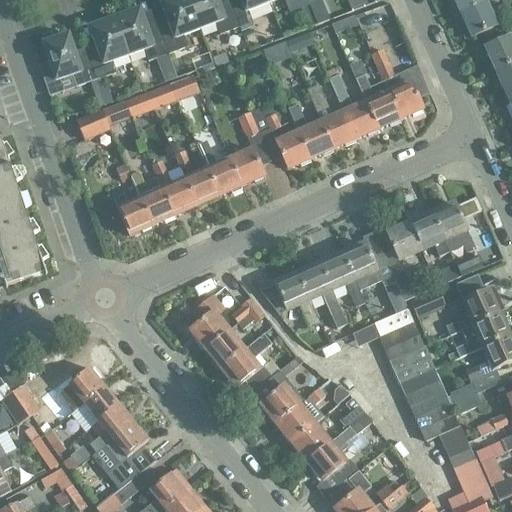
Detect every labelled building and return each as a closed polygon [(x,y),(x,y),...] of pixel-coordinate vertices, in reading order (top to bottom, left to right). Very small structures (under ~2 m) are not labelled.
[(168,25),(158,28),(168,56),(188,49),(184,38),(200,32),(187,0),(170,0),(160,4),(168,25)] [(240,30),(228,1),(218,5),(216,0),(187,0),(200,32),(216,25),(220,37),(240,29),(240,30)] [(269,5),(267,0),(240,0),(241,2),(231,6),(229,1),(228,1),(240,30),(251,25),(246,15),(269,5)] [(267,0),(269,5),(282,0),(283,0),(290,15),(302,10),(310,30),(318,27),(309,7),(306,0),(267,0)] [(446,0),(455,20),(487,5),(484,0),(446,0)] [(511,0),(500,0),(504,8),(511,5),(511,0)] [(498,28),(487,5),(455,20),(464,40),(467,41),(470,39),(471,40),(498,28)] [(140,11),(115,20),(128,58),(144,52),(148,64),(168,56),(158,28),(147,32),(140,11)] [(112,64),(128,58),(115,20),(89,29),(97,50),(86,53),(96,82),(116,75),(112,64)] [(76,89),(96,82),(86,53),(76,57),(69,37),(43,45),(56,83),(72,78),(76,89)] [(495,75),(511,67),(511,41),(511,38),(484,50),(495,75)] [(286,45),(276,48),(282,63),(292,59),(291,56),(286,45)] [(377,70),(384,84),(400,122),(412,117),(413,119),(422,115),(421,113),(423,112),(411,85),(401,90),(396,79),(395,80),(388,65),(383,53),(372,58),(377,70)] [(215,71),(211,60),(210,58),(206,59),(201,69),(204,75),(215,71)] [(505,98),(511,94),(511,67),(495,75),(505,98)] [(398,123),(400,122),(384,84),(370,90),(365,78),(362,70),(353,74),(356,81),(355,82),(361,94),(366,105),(378,132),(389,127),(390,129),(399,125),(398,123)] [(344,115),(355,142),(367,136),(368,139),(377,135),(376,133),(378,132),(366,105),(353,111),(348,100),(342,87),(338,78),(329,82),(344,115)] [(193,79),(170,88),(177,103),(199,95),(193,79)] [(131,97),(141,93),(138,83),(135,84),(130,93),(131,97)] [(307,92),(321,125),(333,152),(345,146),(346,149),(355,145),(354,142),(355,142),(344,115),(333,120),(319,87),(307,92)] [(177,103),(170,88),(147,96),(154,112),(177,103)] [(154,112),(147,96),(124,105),(131,121),(154,112)] [(101,113),(101,114),(108,129),(131,121),(124,105),(101,113)] [(288,111),(299,135),(311,161),(322,156),(323,158),(332,154),(331,152),(333,152),(321,125),(308,131),(303,120),(298,107),(288,111)] [(250,115),(265,151),(270,161),(281,156),(288,172),(300,166),(301,168),(310,164),(309,162),(311,161),(299,135),(276,145),(271,134),(280,130),(275,117),(265,122),(261,111),(250,115)] [(108,129),(101,114),(78,124),(86,143),(109,133),(108,129)] [(253,152),(230,162),(242,189),(253,183),(254,186),(263,182),(262,179),(265,178),(254,155),(265,151),(250,115),(238,121),(253,152)] [(5,288),(46,275),(1,141),(0,141),(0,143),(0,289),(5,288)] [(184,155),(182,156),(177,145),(170,148),(175,159),(181,171),(190,167),(184,155)] [(197,149),(203,161),(208,172),(219,199),(231,193),(232,196),(241,192),(240,189),(242,189),(230,162),(217,168),(207,145),(197,149)] [(153,169),(158,181),(175,218),(186,213),(187,215),(196,211),(195,209),(197,208),(185,182),(172,188),(162,165),(153,169)] [(121,182),(130,179),(124,167),(116,171),(121,182)] [(208,172),(185,182),(197,208),(209,203),(210,205),(219,201),(218,199),(219,199),(208,172)] [(130,179),(141,202),(152,228),(164,223),(165,225),(174,221),(173,219),(175,218),(158,181),(145,187),(140,175),(130,179)] [(151,229),(152,228),(141,202),(129,207),(124,197),(113,201),(130,238),(142,233),(143,235),(152,231),(151,229)] [(433,216),(450,253),(463,248),(468,260),(477,256),(455,206),(443,212),(442,210),(433,214),(434,216),(433,216)] [(411,226),(422,252),(433,247),(438,258),(440,258),(445,270),(455,266),(449,254),(450,253),(433,216),(421,222),(420,220),(411,224),(412,226),(411,226)] [(399,263),(422,252),(411,226),(398,232),(397,230),(388,234),(389,236),(387,237),(395,255),(384,259),(395,284),(404,304),(415,299),(399,263)] [(395,284),(384,259),(383,256),(374,235),(362,240),(365,247),(353,252),(352,250),(343,254),(344,256),(342,257),(354,283),(364,279),(369,290),(382,284),(384,289),(395,284)] [(365,306),(359,294),(354,283),(342,257),(331,262),(330,260),(321,264),(322,266),(320,267),(332,293),(333,293),(345,287),(350,298),(355,310),(365,306)] [(455,268),(460,280),(484,270),(478,258),(455,268)] [(343,316),(333,293),(332,293),(320,267),(308,272),(307,270),(298,274),(300,276),(298,277),(309,303),(310,303),(322,297),(332,320),(343,316)] [(460,280),(455,268),(433,277),(438,289),(460,280)] [(320,326),(310,303),(309,303),(298,277),(286,282),(285,280),(276,284),(277,286),(275,287),(287,313),(299,307),(310,331),(320,326)] [(411,306),(417,319),(418,322),(463,302),(456,287),(438,294),(411,306)] [(462,333),(499,316),(493,303),(498,301),(494,291),(492,290),(479,296),(479,298),(463,305),(467,314),(455,320),(457,324),(446,329),(450,338),(462,333)] [(205,350),(206,352),(229,334),(216,319),(222,313),(211,300),(195,313),(203,323),(190,333),(199,343),(197,344),(203,352),(205,350)] [(242,310),(253,324),(255,327),(265,318),(250,301),(241,309),(242,310)] [(253,324),(242,310),(232,319),(238,326),(243,332),(253,324)] [(380,340),(414,326),(408,312),(374,326),(380,340)] [(499,316),(462,333),(468,346),(455,351),(457,354),(437,363),(439,369),(472,355),(483,350),(509,339),(504,327),(506,326),(502,317),(500,318),(499,316)] [(385,352),(419,338),(414,326),(380,341),(385,352)] [(244,353),(229,334),(206,352),(214,362),(212,363),(218,371),(220,369),(221,371),(244,353)] [(254,395),(273,379),(264,368),(260,372),(251,362),(271,346),(263,337),(244,353),(221,371),(230,381),(228,382),(234,390),(236,389),(237,390),(245,384),(254,395)] [(419,338),(385,352),(391,365),(425,350),(419,338)] [(509,339),(483,350),(489,364),(478,369),(466,374),(470,383),(482,378),(482,379),(493,374),(493,373),(511,364),(511,339),(510,340),(509,339)] [(425,350),(391,365),(396,376),(430,362),(425,350)] [(277,427),(299,409),(305,404),(285,379),(303,364),(296,360),(275,378),(273,379),(254,395),(262,406),(261,407),(269,417),(267,418),(273,426),(275,425),(277,427)] [(430,362),(396,376),(400,387),(435,373),(434,372),(439,369),(437,363),(431,365),(430,362)] [(67,420),(83,407),(105,389),(90,371),(68,388),(59,396),(68,408),(62,413),(67,420)] [(0,380),(28,420),(39,413),(23,388),(24,387),(14,372),(0,380)] [(435,373),(400,387),(406,399),(440,384),(435,373)] [(28,420),(0,380),(0,403),(2,403),(19,427),(28,420)] [(440,384),(406,399),(411,410),(445,395),(440,384)] [(455,405),(477,396),(472,386),(450,396),(455,405)] [(98,425),(120,407),(105,389),(83,407),(98,425)] [(319,392),(309,401),(314,408),(325,399),(319,392)] [(445,395),(411,410),(416,422),(450,407),(445,395)] [(477,396),(455,405),(460,417),(482,407),(477,396)] [(347,433),(366,417),(353,401),(345,407),(350,414),(339,423),(347,433)] [(105,448),(134,425),(120,407),(98,425),(106,434),(89,448),(96,456),(105,448)] [(450,407),(416,422),(421,433),(455,419),(450,407)] [(314,427),(299,409),(277,427),(284,436),(283,437),(289,445),(291,444),(292,445),(314,427)] [(346,466),(338,457),(348,450),(345,446),(372,424),(366,417),(347,433),(330,446),(308,464),(315,474),(313,475),(320,483),(322,482),(323,484),(331,477),(340,489),(329,498),(359,474),(349,463),(346,466)] [(495,432),(508,427),(504,417),(491,423),(495,432)] [(455,419),(421,433),(426,444),(439,438),(439,439),(460,430),(455,419)] [(107,477),(119,492),(133,482),(156,464),(143,448),(149,443),(134,425),(105,448),(120,466),(107,477)] [(330,446),(314,427),(292,445),(300,455),(298,456),(304,464),(306,463),(308,464),(330,446)] [(33,430),(24,435),(31,445),(38,440),(33,430)] [(444,450),(465,441),(460,430),(439,439),(444,450)] [(52,448),(59,443),(52,432),(45,437),(52,448)] [(511,437),(500,443),(500,444),(482,452),(487,463),(511,451),(511,437)] [(58,467),(38,440),(31,445),(50,472),(58,467)] [(465,441),(444,450),(449,461),(469,452),(465,441)] [(469,452),(449,461),(454,472),(474,463),(476,468),(477,468),(469,452)] [(0,499),(11,494),(1,475),(12,469),(6,459),(0,461),(0,499)] [(71,476),(78,470),(71,460),(63,465),(71,476)] [(17,498),(44,482),(32,462),(5,478),(17,498)] [(459,484),(480,475),(477,468),(476,468),(474,463),(454,472),(459,484)] [(149,494),(156,502),(143,511),(164,511),(191,491),(191,490),(186,495),(181,488),(186,484),(176,472),(149,494)] [(359,474),(329,498),(338,508),(335,511),(372,511),(361,497),(371,490),(359,474)] [(480,475),(459,484),(464,495),(485,486),(480,475)] [(119,492),(96,511),(97,511),(115,511),(121,507),(141,491),(133,482),(119,492)] [(469,506),(482,500),(490,497),(485,486),(464,495),(469,506)] [(72,504),(80,498),(72,488),(65,493),(71,502),(72,504)] [(383,506),(403,490),(402,489),(393,496),(387,489),(376,497),(383,506)] [(403,490),(383,506),(388,511),(389,511),(408,497),(403,490)] [(164,511),(200,511),(205,509),(205,508),(200,511),(199,511),(195,506),(200,502),(191,491),(164,511)] [(60,510),(71,502),(65,493),(55,499),(60,510)] [(80,498),(72,504),(78,511),(82,511),(87,509),(80,498)] [(35,511),(29,500),(18,506),(5,511),(35,511)] [(487,511),(482,500),(469,506),(457,511),(487,511)]
